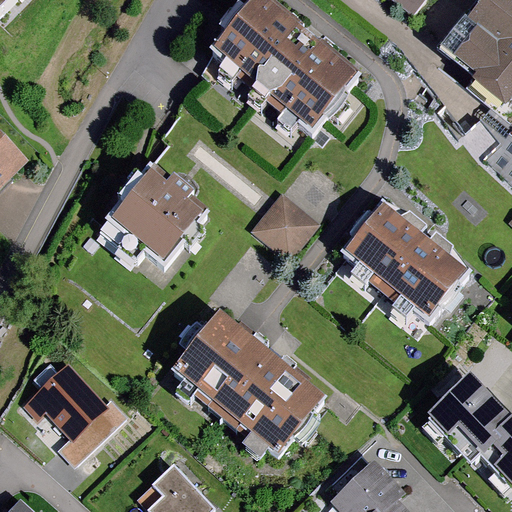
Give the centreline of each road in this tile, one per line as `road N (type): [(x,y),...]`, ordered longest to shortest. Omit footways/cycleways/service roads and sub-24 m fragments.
road 1 (residential): [(260,322),(378,178),(393,111),(368,64),(290,0)]
road 2 (residential): [(0,310),(172,0)]
